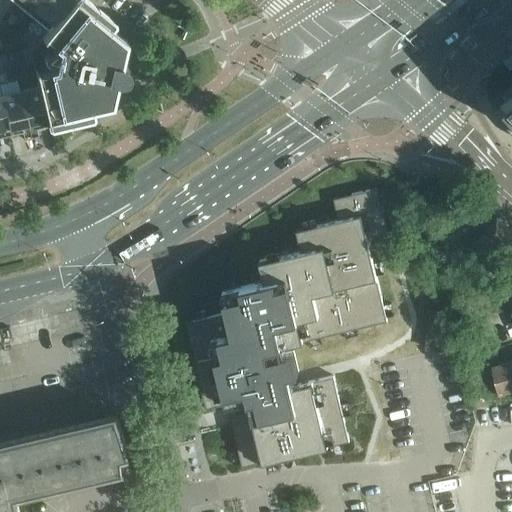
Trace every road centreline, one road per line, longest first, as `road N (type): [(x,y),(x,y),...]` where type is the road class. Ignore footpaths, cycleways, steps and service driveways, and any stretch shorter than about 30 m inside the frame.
road 1 (primary): [(90,265),(140,240),(380,77)]
road 2 (primary): [(342,48),(73,219)]
road 3 (unclassified): [(179,511),(160,414),(90,265)]
road 4 (tertiary): [(511,185),(380,77)]
road 5 (primary): [(380,77),(487,0)]
